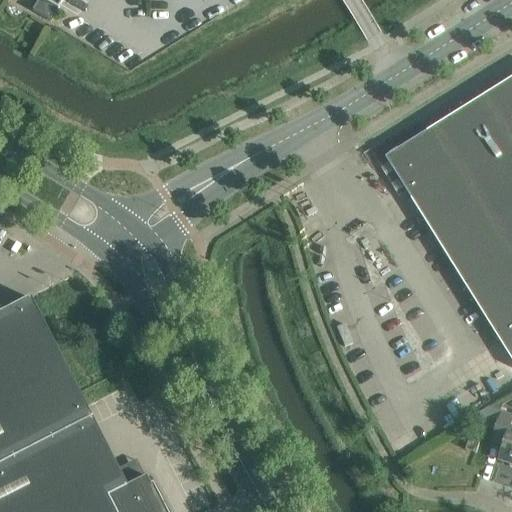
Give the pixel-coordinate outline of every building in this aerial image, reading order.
[(37,0),(38,0),(32,11),(51,22),(62,0),(37,0)] [(511,360),(511,80),(386,159),(511,360)] [(21,303),(0,313),(0,511),(164,511),(151,485),(149,487),(144,478),(125,488),(116,470),(93,425),(84,408),(29,299),(21,303)] [(0,313),(21,303),(21,302),(0,312),(0,313)] [(511,415),(492,409),(479,415),(496,433),(493,440),(505,444),(503,449),(499,461),(510,465),(510,467),(511,467),(511,415)] [(466,450),(468,451),(476,453),(480,443),(469,440),(466,450)]
